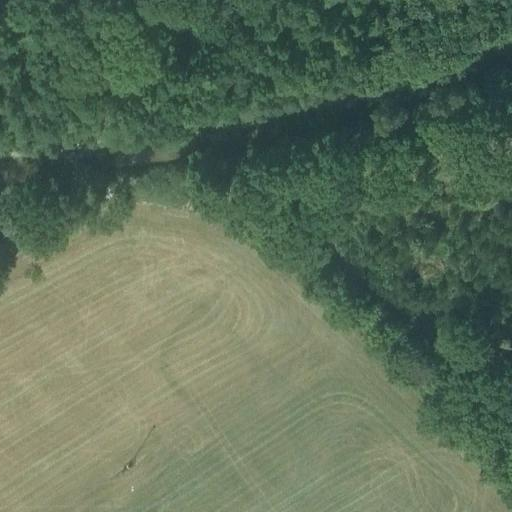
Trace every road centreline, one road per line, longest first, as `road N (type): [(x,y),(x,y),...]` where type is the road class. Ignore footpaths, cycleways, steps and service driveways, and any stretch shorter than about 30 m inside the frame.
road 1 (track): [(511,43),(152,131)]
road 2 (track): [(152,131),(0,153)]
